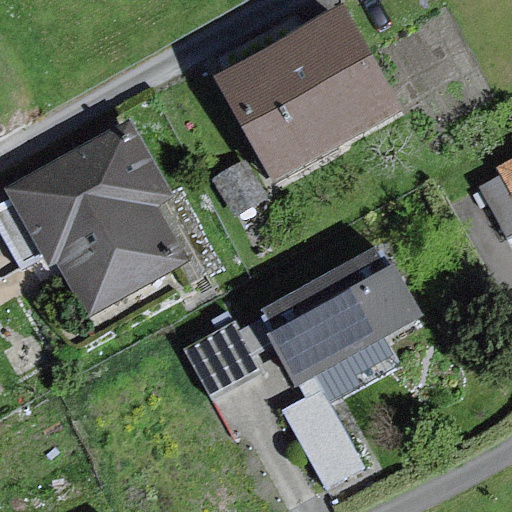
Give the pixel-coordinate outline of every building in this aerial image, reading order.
[(360,18),(228,88),(284,194),(417,123),(360,18)] [(0,95),(10,90),(0,69),(0,95)] [(141,130),(9,197),(51,279),(63,273),(92,330),(195,278),(163,215),(179,207),(141,130)] [(511,169),(503,174),(511,191),(511,169)] [(389,256),(266,322),(311,403),(284,418),(329,499),(369,478),(358,456),(380,444),(355,397),(399,373),(390,357),(432,335),(389,256)] [(266,381),(241,331),(188,358),(214,408),(266,381)]
